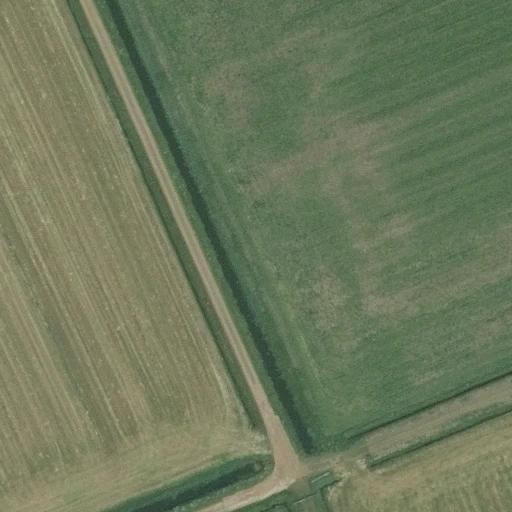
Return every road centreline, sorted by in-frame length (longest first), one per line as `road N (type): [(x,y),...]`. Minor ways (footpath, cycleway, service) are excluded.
road 1 (track): [(293,477),(83,0)]
road 2 (unknown): [(293,477),(511,388)]
